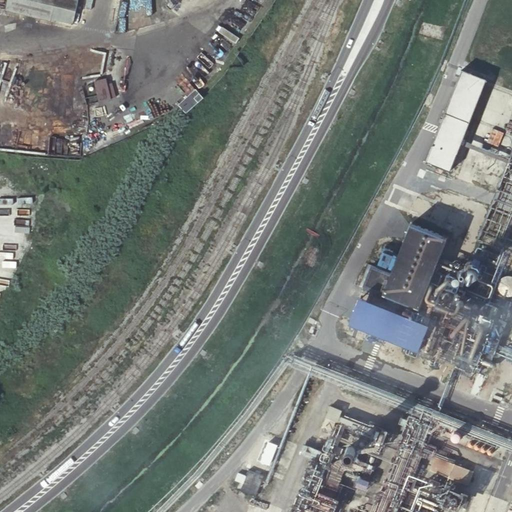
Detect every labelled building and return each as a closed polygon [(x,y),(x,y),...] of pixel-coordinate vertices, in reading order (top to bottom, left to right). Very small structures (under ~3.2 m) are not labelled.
[(8,0),(6,10),(51,21),(52,19),(73,24),(78,0),(8,0)] [(427,161),(450,170),(486,80),(462,71),(427,161)] [(138,97),(114,96),(114,85),(107,85),(108,80),(97,80),(96,104),(138,104),(138,97)] [(179,105),(186,113),(204,98),(196,90),(179,105)] [(365,279),(420,301),(448,232),(410,216),(390,263),(373,256),(365,279)] [(475,249),(474,248),(473,248),(471,248),(469,248),(467,249),(466,249),(463,251),(461,253),(460,254),(459,256),(458,259),(458,261),(458,263),(458,264),(459,266),(460,268),(461,269),(462,271),(463,272),(466,274),(468,275),(471,275),(473,275),(476,274),(478,273),(480,272),(481,271),(482,270),(484,267),(485,264),(485,262),(485,260),(485,259),(484,257),(484,256),(483,255),(482,254),(481,252),(478,250),(477,249),(475,249)] [(468,289),(441,278),(426,316),(380,297),(370,322),(417,341),(417,340),(483,367),(509,304),(481,293),(476,305),(464,300),(468,289)] [(361,484),(369,481),(353,443),(355,435),(361,432),(364,421),(329,412),(326,424),(334,426),(341,443),(340,448),(350,444),(348,451),(361,484)] [(272,468),(282,472),(293,445),(282,441),(272,468)] [(246,471),(240,491),(253,497),(261,476),(246,471)] [(260,499),(270,503),(275,492),(264,488),(260,499)]
